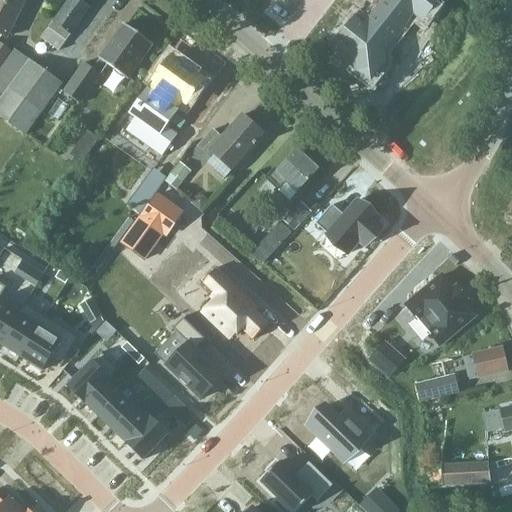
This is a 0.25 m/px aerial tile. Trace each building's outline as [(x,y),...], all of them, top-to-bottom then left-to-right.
[(0,0),(0,36),(6,39),(25,0),(0,0)] [(58,53),(90,10),(76,0),(70,0),(41,40),(58,53)] [(386,0),(378,11),(402,30),(413,16),(423,24),(442,0),(441,0),(386,0)] [(356,17),(337,41),(355,55),(356,68),(374,82),(387,65),(386,51),(402,30),(378,11),(367,25),(356,17)] [(123,24),(99,59),(99,60),(92,70),(84,63),(63,93),(79,104),(107,65),(127,80),(152,45),(123,24)] [(0,67),(10,54),(9,53),(0,46),(0,67)] [(12,49),(9,53),(10,54),(0,67),(0,95),(4,98),(0,103),(0,119),(23,137),(61,85),(12,49)] [(134,119),(126,131),(146,146),(160,156),(161,157),(177,135),(167,128),(180,110),(184,104),(185,105),(202,81),(187,70),(186,71),(169,59),(129,115),(134,119)] [(212,130),(197,147),(211,159),(214,156),(224,166),(230,171),(262,134),(241,115),(222,138),(212,130)] [(87,135),(70,157),(75,161),(71,167),(77,172),(97,142),(87,135)] [(275,169),(265,179),(276,189),(273,192),(289,206),(300,194),(297,191),(318,169),(297,150),(278,172),(275,169)] [(178,162),(163,181),(175,190),(190,171),(178,162)] [(141,186),(127,206),(140,215),(154,195),(141,186)] [(157,195),(122,244),(143,260),(162,233),(166,236),(182,213),(157,195)] [(294,232),(308,216),(311,212),(299,201),(282,221),(294,232)] [(332,205),(315,224),(327,234),(326,235),(348,254),(359,242),(364,247),(381,227),(376,222),(378,220),(356,201),(343,216),(332,205)] [(280,224),(253,253),(265,264),(292,235),(280,224)] [(230,338),(240,328),(253,340),(268,324),(246,302),(249,299),(217,268),(202,283),(215,296),(212,299),(214,302),(203,312),(230,338)] [(59,271),(55,278),(65,285),(69,278),(59,271)] [(441,276),(405,306),(417,320),(423,315),(435,329),(429,334),(439,346),(447,339),(475,317),(463,302),(466,300),(456,287),(452,290),(447,284),(441,276)] [(0,284),(0,343),(25,304),(24,303),(17,314),(0,302),(0,296),(6,288),(0,284)] [(25,304),(0,343),(0,344),(20,357),(45,317),(25,304)] [(45,317),(20,357),(42,371),(49,359),(61,367),(79,338),(45,317)] [(188,345),(167,367),(201,400),(224,377),(196,351),(206,341),(183,319),(172,330),(188,345)] [(127,343),(121,349),(138,365),(144,359),(127,343)] [(472,381),(507,372),(501,348),(465,357),(472,381)] [(100,353),(67,387),(84,404),(118,369),(100,353)] [(380,353),(370,364),(389,380),(399,369),(380,353)] [(118,369),(84,404),(85,405),(85,404),(98,417),(121,394),(108,381),(118,370),(118,369)] [(454,375),(447,377),(415,385),(419,403),(458,394),(454,375)] [(121,394),(98,417),(112,431),(134,408),(121,394)] [(429,415),(444,412),(441,401),(426,405),(429,415)] [(369,439),(343,414),(338,419),(325,406),(306,426),(344,464),(369,439)] [(504,432),(511,429),(511,407),(482,415),(486,430),(503,426),(504,432)] [(134,408),(112,431),(125,443),(125,444),(150,418),(149,417),(147,420),(134,408)] [(186,409),(178,418),(187,426),(195,417),(186,409)] [(150,418),(125,444),(143,461),(167,435),(150,418)] [(266,471),(258,481),(275,497),(272,501),(283,511),(286,508),(290,511),(291,511),(309,494),(314,499),(330,483),(306,460),(292,475),(277,460),(275,462),(273,461),(264,469),(266,471)] [(490,496),(488,462),(441,465),(442,487),(474,485),(474,497),(490,496)] [(0,499),(0,511),(24,511),(9,497),(3,503),(0,499)]
